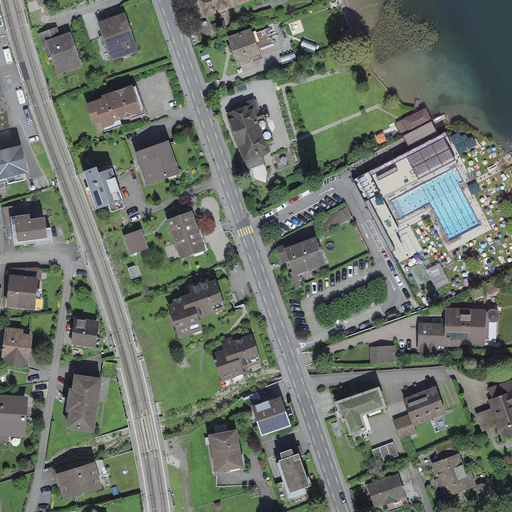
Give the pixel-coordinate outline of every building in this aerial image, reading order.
[(205,0),(211,14),(252,0),(205,0)] [(141,51),(128,14),(101,23),(113,60),(141,51)] [(257,29),(233,37),(243,67),(266,60),(257,29)] [(75,33),(50,41),(60,73),(85,65),(75,33)] [(0,98),(8,99),(0,68),(0,98)] [(107,100),(90,106),(96,125),(104,122),(106,128),(147,114),(138,87),(106,98),(107,100)] [(237,111),(229,114),(246,162),(273,152),(260,115),(263,114),(257,98),(236,106),(237,111)] [(415,150),(352,183),(366,209),(463,159),(451,137),(441,142),(431,120),(427,110),(401,123),(415,150)] [(171,145),(138,156),(148,183),(180,171),(171,145)] [(0,182),(32,175),(25,147),(5,152),(4,148),(0,148),(0,182)] [(102,167),(85,172),(98,211),(127,202),(116,169),(104,173),(102,167)] [(21,206),(3,208),(6,226),(14,225),(17,246),(34,244),(35,248),(51,246),(48,218),(34,220),(33,215),(22,216),(21,206)] [(354,219),(348,208),(324,221),(329,232),(354,219)] [(209,250),(195,211),(169,220),(183,259),(202,253),(209,250)] [(143,231),(124,238),(131,258),(149,252),(143,231)] [(291,244),(279,248),(284,264),(292,261),(297,275),(329,264),(320,238),(292,247),(291,244)] [(39,279),(12,276),(9,307),(35,310),(39,279)] [(175,304),(168,306),(179,336),(202,328),(198,317),(223,309),(214,281),(188,290),(190,295),(174,300),(175,304)] [(421,322),(420,351),(439,351),(440,345),(462,346),(462,342),(490,343),(491,308),(450,307),(450,323),(421,322)] [(101,322),(76,319),(73,345),(98,347),(101,322)] [(24,330),(7,328),(3,358),(6,358),(5,364),(27,367),(27,361),(30,361),(33,335),(24,334),(24,330)] [(228,349),(214,354),(224,381),(247,374),(245,369),(264,362),(255,334),(235,340),(234,337),(225,340),(228,349)] [(397,345),(371,347),(372,364),(398,362),(397,345)] [(104,379),(77,375),(75,391),(72,390),(69,412),(72,413),(70,429),(96,432),(104,379)] [(495,399),(491,400),(505,438),(511,435),(511,381),(492,389),(495,399)] [(382,387),(340,402),(346,419),(349,417),(355,432),(369,427),(364,414),(389,405),(382,387)] [(411,414),(395,420),(402,439),(419,432),(417,426),(450,414),(440,388),(406,401),(411,414)] [(29,397),(1,396),(0,408),(0,436),(27,438),(29,397)] [(280,398),(254,407),(262,433),(289,423),(280,398)] [(247,468),(241,432),(212,437),(219,473),(247,468)] [(373,451),(378,465),(399,458),(395,444),(373,451)] [(293,449),(282,453),(284,459),(279,461),(291,492),(311,485),(300,453),(295,455),(293,449)] [(462,454),(434,464),(446,498),(479,487),(474,472),(469,474),(462,454)] [(97,464),(58,476),(65,502),(105,490),(97,464)] [(401,474),(370,485),(377,506),(409,495),(401,474)]
